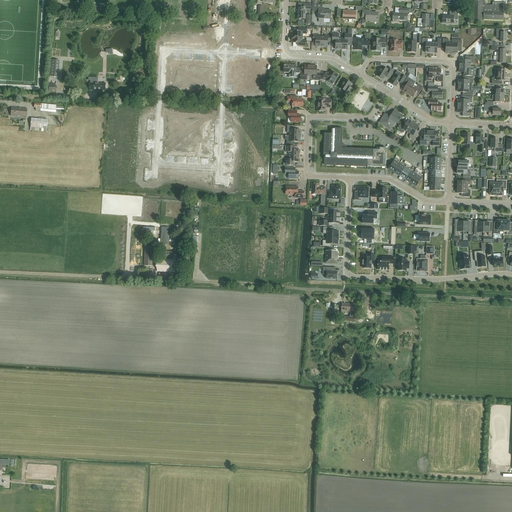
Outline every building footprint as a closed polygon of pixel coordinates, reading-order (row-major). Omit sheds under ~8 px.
[(474,0),(473,21),(482,22),(482,18),(484,18),(484,19),(503,20),(503,12),(503,3),(493,3),(493,6),(487,5),(485,2),(484,0),(474,0)] [(298,18),(305,19),(306,9),(311,9),(311,4),(304,4),(304,8),(298,7),(298,18)] [(322,9),(322,5),(323,5),(323,4),(312,4),(312,9),(312,12),(319,12),(318,18),(331,19),(331,10),(322,10),(322,9)] [(400,8),(399,13),(393,13),(393,20),(408,20),(408,12),(408,9),(400,8)] [(365,21),(378,22),(378,14),(368,13),(369,10),(363,10),(362,17),(366,17),(365,21)] [(349,19),(356,20),(356,11),(343,11),(343,18),(349,18),(349,19)] [(457,20),(458,15),(462,15),(462,12),(450,11),(449,16),(443,15),(442,22),(453,23),(454,19),(457,20)] [(422,14),(422,19),(418,19),(417,26),(419,26),(419,28),(425,29),(425,25),(428,26),(428,28),(434,28),(434,20),(429,20),(429,15),(422,14)] [(293,33),(292,37),(303,37),(303,34),(307,34),(307,28),(301,28),(301,31),(293,31),(293,33)] [(500,41),(506,42),(506,34),(507,34),(507,33),(506,33),(502,32),(502,29),(497,29),(497,34),(501,34),(500,41)] [(369,45),(369,39),(370,33),(365,33),(365,39),(354,39),(354,50),(362,50),(362,45),(369,45)] [(321,47),(322,37),(319,37),(319,35),(313,34),(313,41),(316,41),(316,47),(321,47)] [(341,49),(342,39),(339,39),(339,34),(333,34),(332,42),(336,42),(336,49),(341,49)] [(342,39),(341,49),(347,50),(348,42),(351,42),(351,34),(345,34),(345,39),(342,39)] [(325,37),(322,37),(321,47),(327,47),(328,41),(331,41),(331,35),(325,35),(325,37)] [(303,37),(292,37),(292,40),(293,40),(293,42),(300,43),(300,46),(306,46),(306,41),(303,41),(303,37)] [(431,53),(432,43),(428,42),(428,38),(422,38),(422,45),(426,45),(426,53),(431,53)] [(447,53),(451,54),(452,42),(448,42),(448,39),(443,38),(442,46),(446,46),(445,53),(447,53)] [(386,46),(386,39),(381,39),(373,39),(373,51),(381,51),(381,47),(382,46),(386,46)] [(452,42),(451,54),(456,54),(456,53),(457,53),(458,47),(462,47),(462,40),(452,39),(452,42)] [(403,49),(403,41),(398,41),(398,40),(391,40),(391,51),(398,52),(398,49),(403,49)] [(416,52),(416,42),(408,41),(408,52),(416,52)] [(497,52),(496,56),(506,56),(506,49),(500,49),(500,47),(491,46),(491,50),(497,50),(497,49),(498,49),(498,52),(497,52)] [(460,60),(459,66),(470,66),(471,63),(475,63),(475,56),(468,56),(468,60),(460,60)] [(284,73),(289,73),(289,77),(296,77),(296,75),(300,75),(300,68),(296,68),(296,65),(284,65),(284,73)] [(311,76),(311,66),(305,65),(305,73),(301,73),(301,80),(307,80),(308,76),(311,76)] [(310,80),(313,80),(320,80),(321,71),(320,71),(320,73),(317,73),(317,66),(311,66),(311,76),(310,80)] [(383,79),(385,76),(390,78),(393,73),(393,69),(389,67),(388,69),(383,66),(377,75),(383,79)] [(470,70),(470,66),(459,66),(459,72),(463,72),(463,76),(474,76),(474,70),(470,70)] [(434,78),(435,68),(429,68),(429,78),(426,78),(426,81),(431,81),(432,78),(434,78)] [(443,75),(440,75),(440,68),(435,68),(434,78),(437,78),(437,82),(443,82),(443,75)] [(322,73),(321,80),(326,80),(332,84),(338,75),(337,74),(337,73),(336,72),(335,73),(331,70),(330,73),(322,73)] [(498,70),(497,75),(496,75),(493,77),(493,78),(492,78),(492,84),(502,84),(502,81),(505,81),(505,70),(498,70)] [(406,77),(402,74),(397,71),(390,83),(396,86),(400,81),(403,83),(406,77)] [(90,80),(90,90),(105,91),(106,84),(98,83),(98,77),(88,77),(88,80),(90,80)] [(408,94),(413,85),(411,84),(413,80),(408,77),(403,85),(406,86),(403,91),(408,94)] [(459,80),(459,86),(472,86),(472,83),(473,84),(473,77),(466,77),(466,80),(459,80)] [(352,89),(352,88),(349,87),(352,83),(346,79),(340,88),(344,90),(343,93),(348,96),(352,89)] [(413,85),(408,94),(413,97),(416,93),(418,94),(423,87),(418,84),(416,87),(413,85)] [(442,90),(438,90),(438,87),(428,86),(428,90),(432,90),(432,97),(442,97),(442,90)] [(471,89),(472,86),(459,86),(458,92),(466,92),(466,96),(473,96),(473,89),(471,89)] [(458,99),(458,106),(469,106),(469,103),(472,103),(472,96),(465,96),(465,100),(458,99)] [(300,98),(293,98),(293,97),(287,97),(287,102),(292,102),(292,106),(296,107),(296,106),(303,106),(304,99),(300,99),(300,98)] [(317,106),(317,109),(318,110),(318,111),(326,111),(326,108),(327,107),(328,107),(331,107),(331,108),(332,100),(326,99),(318,99),(318,105),(317,106)] [(369,100),(363,109),(369,112),(374,103),(369,100)] [(429,100),(429,106),(432,106),(431,110),(442,111),(442,104),(435,104),(436,100),(429,100)] [(484,105),(484,111),(489,111),(489,115),(493,115),(501,116),(501,109),(493,109),(494,102),(487,102),(487,105),(484,105)] [(34,108),(35,108),(35,111),(55,112),(56,105),(40,104),(34,103),(34,108)] [(469,110),(469,106),(458,106),(457,112),(463,113),(463,116),(471,116),(472,110),(469,110)] [(10,115),(26,117),(26,108),(11,107),(10,115)] [(289,111),(288,117),(291,117),(291,122),(301,122),(301,115),(297,115),(296,114),(296,111),(297,111),(289,111)] [(385,114),(380,122),(391,129),(395,122),(398,123),(403,116),(398,113),(394,111),(390,117),(389,116),(389,117),(385,114)] [(31,118),(30,130),(47,131),(48,120),(31,118)] [(408,132),(413,123),(411,122),(411,121),(409,119),(405,126),(401,124),(397,130),(402,133),(404,133),(405,130),(408,132)] [(413,123),(408,132),(411,134),(409,136),(410,138),(414,141),(418,134),(415,132),(419,126),(416,124),(416,125),(413,123)] [(290,135),(300,136),(300,130),(295,130),(296,126),(287,125),(287,132),(290,132),(290,135)] [(126,130),(130,130),(130,134),(142,135),(142,128),(134,128),(134,126),(126,126),(126,130)] [(342,145),(342,128),(335,128),(335,129),(332,129),(332,133),(325,133),(324,155),(326,155),(326,157),(324,157),(324,165),(368,166),(368,159),(372,159),(372,157),(373,157),(374,149),(347,148),(346,147),(345,145),(343,145),(342,145)] [(430,145),(430,142),(430,131),(424,131),(424,138),(420,138),(420,145),(430,145)] [(436,131),(430,131),(430,142),(433,142),(433,146),(439,146),(440,139),(436,139),(436,131)] [(142,135),(130,134),(130,138),(126,138),(125,143),(133,143),(133,141),(141,141),(142,135)] [(462,134),(462,144),(467,144),(466,149),(473,149),(473,143),(470,143),(470,134),(462,134)] [(476,134),(476,144),(481,144),(480,152),(486,153),(486,139),(483,139),(483,134),(476,134)] [(300,142),(300,136),(290,135),(285,135),(285,140),(287,140),(287,145),(295,145),(295,142),(300,142)] [(491,138),(491,148),(495,148),(494,151),(502,152),(503,145),(498,145),(498,139),(491,138)] [(289,152),(289,155),(299,156),(299,153),(300,153),(300,150),(295,150),(295,146),(298,146),(286,146),(285,152),(289,152)] [(380,150),(374,149),(373,157),(372,157),(372,159),(368,159),(368,166),(385,167),(386,148),(380,148),(380,150)] [(299,159),(299,156),(289,155),(289,159),(285,159),(285,165),(294,166),(294,162),(300,162),(300,159),(299,159)] [(457,167),(468,167),(469,164),(472,164),(472,158),(465,157),(465,161),(459,161),(458,167),(457,167)] [(388,169),(394,173),(400,163),(394,160),(388,169)] [(140,170),(140,162),(128,161),(128,169),(126,169),(126,173),(132,173),(132,170),(140,170)] [(394,173),(399,176),(405,167),(400,163),(394,173)] [(286,167),(285,174),(289,174),(289,178),(298,179),(299,171),(295,171),(295,167),(286,167)] [(399,176),(405,180),(411,171),(405,167),(399,176)] [(468,168),(468,167),(457,167),(457,173),(463,174),(463,177),(471,177),(471,171),(467,171),(467,168),(468,168)] [(405,180),(411,183),(416,174),(411,171),(405,180)] [(416,174),(411,183),(416,187),(422,178),(416,174)] [(458,187),(468,187),(468,185),(471,185),(471,178),(463,177),(463,181),(458,181),(458,187)] [(496,195),(497,183),(494,183),(494,180),(487,180),(487,187),(490,188),(490,195),(491,195),(490,196),(494,196),(494,195),(496,195)] [(497,183),(496,195),(498,195),(498,196),(502,196),(502,195),(503,188),(506,188),(507,180),(499,180),(499,183),(497,183)] [(312,184),(312,194),(319,194),(326,194),(326,187),(319,187),(319,184),(312,184)] [(240,185),(240,187),(233,187),(233,195),(244,196),(244,197),(248,197),(249,186),(240,185)] [(286,186),(286,194),(295,195),(295,198),(304,198),(304,191),(298,191),(298,187),(286,186)] [(327,198),(338,199),(340,199),(341,186),(332,186),(332,191),(331,192),(327,192),(327,198)] [(358,193),(355,193),(354,200),(361,200),(361,197),(368,198),(369,187),(358,187),(358,193)] [(372,190),(372,197),(379,197),(379,198),(386,198),(387,188),(379,187),(379,190),(372,190)] [(468,190),(468,187),(458,187),(457,193),(464,193),(463,197),(470,197),(471,190),(468,190)] [(398,192),(391,192),(391,202),(390,202),(390,208),(395,208),(395,207),(398,207),(398,204),(403,204),(403,196),(400,196),(398,193),(398,192)] [(328,214),(328,217),(339,218),(339,212),(327,211),(327,208),(320,208),(320,214),(328,214)] [(363,215),(362,223),(373,224),(374,219),(377,219),(377,213),(368,212),(368,216),(363,215)] [(421,215),(419,215),(418,225),(430,225),(431,215),(426,215),(426,214),(421,214),(421,215)] [(339,224),(339,218),(328,217),(328,221),(319,220),(319,226),(326,226),(326,223),(339,224)] [(500,232),(503,232),(504,220),(500,219),(500,220),(498,220),(497,228),(493,228),(493,234),(500,234),(500,232)] [(463,232),(464,222),(460,222),(460,220),(455,220),(454,236),(458,236),(458,231),(463,232)] [(464,222),(463,232),(468,232),(468,234),(472,234),(473,220),(467,220),(467,222),(464,222)] [(483,232),(484,223),(480,223),(480,221),(475,220),(474,235),(478,235),(478,232),(483,232)] [(508,220),(504,220),(503,232),(506,232),(506,234),(511,234),(511,228),(509,228),(510,221),(508,221),(508,220)] [(484,223),(483,232),(488,233),(488,235),(492,235),(493,221),(487,221),(487,223),(484,223)] [(163,245),(164,242),(166,242),(166,237),(168,237),(168,227),(162,227),(162,231),(160,231),(160,236),(160,244),(163,245)] [(326,234),(326,237),(338,238),(339,235),(338,235),(338,231),(331,231),(331,227),(323,227),(323,234),(326,234)] [(362,229),(362,240),(374,240),(374,229),(362,229)] [(430,233),(418,233),(418,241),(430,242),(430,233)] [(338,238),(326,237),(326,241),(323,240),(322,246),(330,246),(331,244),(338,244),(338,241),(338,238)] [(144,265),(152,266),(153,246),(145,245),(144,265)] [(326,263),(335,263),(337,263),(337,259),(337,251),(326,251),(326,263)] [(483,251),(474,252),(475,261),(477,261),(478,267),(486,267),(485,255),(484,255),(483,251)] [(501,258),(493,258),(493,266),(500,266),(503,265),(503,258),(504,258),(503,254),(500,254),(501,258)] [(363,269),(371,269),(371,262),(374,262),(375,256),(368,255),(368,258),(363,258),(363,263),(362,263),(362,266),(363,266),(363,269)] [(461,269),(469,268),(468,255),(460,256),(461,269)] [(417,259),(417,271),(427,272),(428,260),(425,260),(425,256),(421,256),(421,259),(417,259)] [(393,264),(394,257),(382,257),(382,261),(378,261),(377,270),(389,270),(389,264),(393,264)] [(179,271),(179,261),(173,261),(173,260),(157,259),(157,271),(172,272),(172,271),(179,271)] [(406,259),(398,259),(398,270),(406,271),(406,268),(409,268),(409,262),(406,262),(406,259)] [(334,267),(323,267),(323,274),(326,275),(326,279),(337,279),(337,272),(334,271),(334,267)] [(355,312),(356,304),(342,303),(341,312),(351,313),(351,312),(355,312)]
